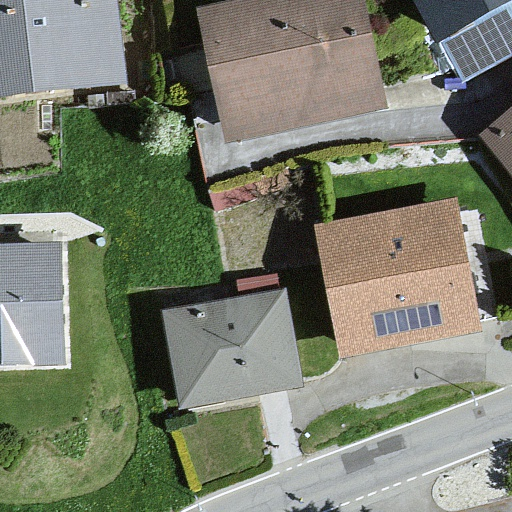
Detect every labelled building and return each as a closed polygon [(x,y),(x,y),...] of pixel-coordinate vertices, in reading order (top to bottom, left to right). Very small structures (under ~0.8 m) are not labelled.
[(0,0),(0,90),(116,79),(108,0),(0,0)] [(362,0),(223,0),(192,7),(217,125),(381,91),(362,0)] [(420,0),(439,35),(505,0),(420,0)] [(478,61),(511,46),(511,21),(469,40),(478,61)] [(511,107),(488,127),(511,156),(511,107)] [(449,191),(313,218),(339,349),(475,323),(449,191)] [(56,238),(0,239),(0,358),(61,357),(56,238)] [(281,288),(166,308),(183,402),(297,382),(281,288)]
